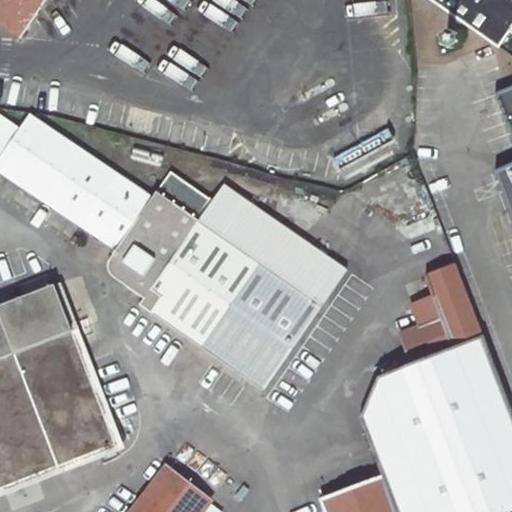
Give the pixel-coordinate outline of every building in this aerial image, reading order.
[(0,0),(0,17),(23,34),(45,0),(0,0)] [(434,0),(500,48),(509,35),(511,36),(511,0),(434,0)] [(511,163),(495,170),(511,213),(511,87),(500,92),(511,128),(511,163)] [(151,200),(30,115),(19,130),(0,116),(0,172),(115,253),(105,266),(105,271),(106,278),(142,302),(137,309),(260,396),(344,276),(222,190),(197,223),(155,194),(151,200)] [(321,500),(324,511),(511,511),(511,413),(454,261),(428,271),(435,293),(415,301),(423,325),(404,332),(414,359),(379,373),(362,419),(382,476),(321,500)] [(0,304),(0,487),(116,442),(126,438),(118,418),(108,422),(53,284),(0,304)] [(167,465),(128,511),(202,511),(212,501),(167,465)]
